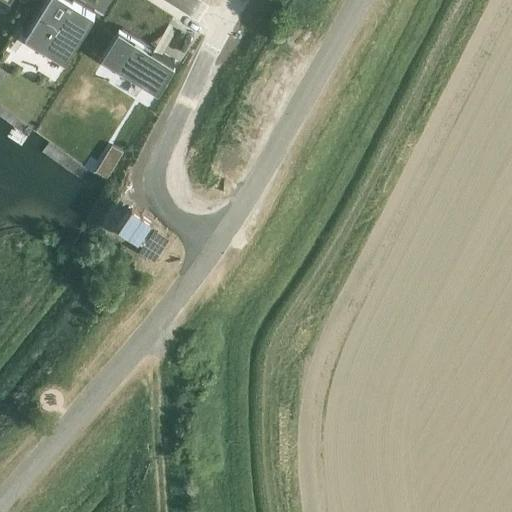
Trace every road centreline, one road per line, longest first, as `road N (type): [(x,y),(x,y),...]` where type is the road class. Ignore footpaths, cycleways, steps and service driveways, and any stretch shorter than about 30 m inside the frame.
road 1 (unclassified): [(7,511),(101,404),(216,241)]
road 2 (unclassified): [(216,241),(350,0)]
road 3 (residential): [(216,241),(176,205),(161,173),(161,137),(225,23)]
